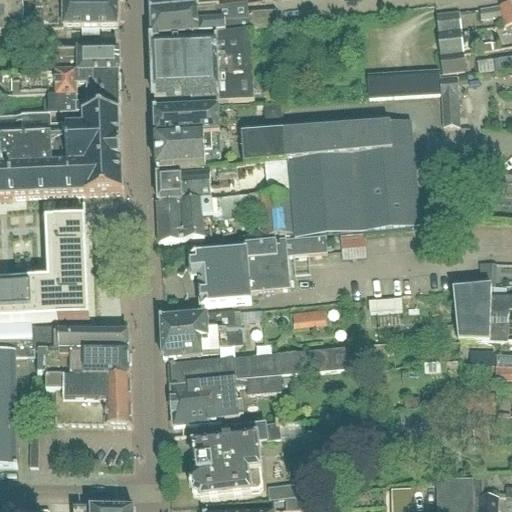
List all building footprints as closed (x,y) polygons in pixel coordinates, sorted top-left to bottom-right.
[(0,0),(0,38),(24,39),(24,32),(64,32),(64,34),(118,34),(119,4),(125,4),(124,0),(0,0)] [(150,0),(151,16),(206,12),(204,0),(150,0)] [(504,30),(511,28),(511,7),(500,10),(504,30)] [(250,34),(276,31),(276,16),(247,17),(247,23),(217,25),(216,12),(197,14),(151,18),(152,42),(200,38),(200,40),(250,34)] [(471,17),(472,27),(496,25),(494,15),(471,17)] [(435,18),(437,41),(459,37),(456,16),(435,18)] [(155,105),(155,114),(163,113),(211,108),(219,107),(253,106),(250,34),(200,40),(152,45),(155,105)] [(439,61),(461,58),(459,37),(437,41),(439,61)] [(77,79),(120,78),(119,54),(80,55),(55,55),(55,77),(77,77),(77,79)] [(463,78),(461,58),(439,61),(441,80),(463,78)] [(79,98),(120,96),(120,78),(77,79),(77,77),(55,77),(55,78),(13,78),(13,101),(48,100),(55,100),(56,104),(77,103),(79,98)] [(455,82),(440,83),(442,133),(458,133),(455,82)] [(55,100),(48,100),(48,122),(48,123),(119,119),(120,119),(120,96),(79,98),(77,103),(56,104),(55,100)] [(155,117),(157,177),(205,173),(204,142),(219,141),(218,113),(208,113),(155,117)] [(0,204),(11,204),(83,201),(122,199),(119,119),(48,123),(48,122),(0,124),(0,204)] [(410,127),(284,136),(287,165),(290,196),(293,238),(294,243),(420,231),(410,127)] [(511,175),(502,176),(502,185),(511,185),(511,175)] [(158,181),(159,208),(212,203),(209,178),(181,181),(158,181)] [(157,208),(158,248),(204,245),(203,223),(212,223),(212,225),(261,220),(263,240),(293,238),(290,196),(259,199),(259,198),(219,202),(220,203),(212,204),(212,203),(159,208),(157,208)] [(120,227),(121,214),(93,211),(92,224),(120,227)] [(0,322),(93,320),(91,228),(53,229),(54,280),(0,281),(0,322)] [(198,282),(201,313),(251,308),(250,298),(290,294),(287,262),(327,258),(326,242),(244,249),(195,255),(195,261),(189,262),(191,283),(198,282)] [(511,303),(492,303),(491,293),(453,296),(458,347),(489,348),(511,348),(511,303)] [(162,325),(161,325),(163,366),(201,362),(201,361),(219,360),(219,353),(242,351),(239,317),(206,320),(162,324),(162,325)] [(58,334),(37,334),(37,346),(37,355),(129,355),(128,338),(58,338),(58,334)] [(0,471),(17,472),(16,363),(37,363),(37,355),(37,346),(0,345),(0,471)] [(234,364),(170,370),(170,372),(171,392),(236,385),(281,381),(281,380),(375,373),(373,351),(234,364)] [(48,380),(49,382),(49,383),(130,383),(129,355),(37,355),(37,363),(38,363),(38,379),(48,380)] [(492,387),(511,387),(511,362),(493,362),(492,387)] [(236,385),(171,392),(173,432),(221,428),(221,426),(239,424),(237,401),(236,391),(246,391),(247,400),(282,397),(281,381),(236,385)] [(130,383),(49,383),(49,382),(46,382),(46,410),(39,409),(39,425),(55,426),(55,432),(104,432),(104,433),(132,433),(130,383)] [(200,503),(200,506),(253,499),(252,497),(259,496),(262,492),(260,478),(263,477),(259,447),(281,445),(278,429),(237,434),(238,446),(194,451),(198,484),(191,489),(193,500),(200,503)] [(498,511),(499,503),(480,502),(479,511),(498,511)]
